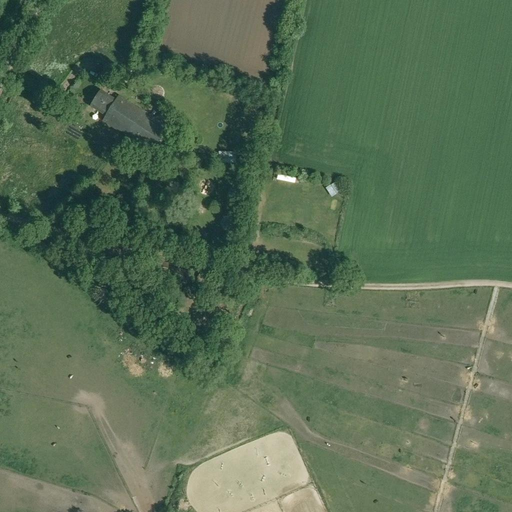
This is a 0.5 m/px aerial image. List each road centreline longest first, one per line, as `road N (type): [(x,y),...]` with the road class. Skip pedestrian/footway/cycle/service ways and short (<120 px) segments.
road 1 (track): [(247,275),(0,219)]
road 2 (track): [(351,286),(511,285)]
